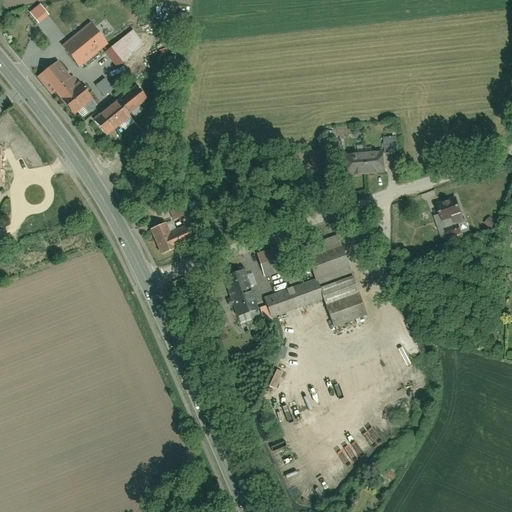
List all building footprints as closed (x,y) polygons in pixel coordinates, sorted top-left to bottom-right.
[(90,24),(62,46),(78,67),(107,44),(90,24)] [(20,29),(11,37),(25,53),(34,46),(20,29)] [(118,66),(143,46),(132,33),(107,53),(118,66)] [(78,85),(58,60),(39,76),(54,94),(57,92),(76,115),(85,108),(90,113),(103,101),(86,79),(78,85)] [(101,77),(92,86),(102,96),(111,87),(101,77)] [(139,81),(93,121),(108,138),(155,99),(139,81)] [(397,138),(385,139),(386,151),(398,150),(397,138)] [(358,151),(343,151),(343,166),(357,166),(358,151)] [(372,151),(358,151),(357,166),(372,166),(372,151)] [(457,199),(433,205),(439,228),(463,222),(457,199)] [(498,226),(489,217),(484,222),(493,231),(498,226)] [(166,224),(151,230),(162,256),(194,243),(187,226),(177,231),(174,224),(167,227),(166,224)] [(333,236),(300,247),(311,280),(344,268),(333,236)] [(254,255),(260,277),(280,271),(274,249),(254,255)] [(244,271),(224,277),(237,315),(257,309),(244,271)] [(312,280),(270,296),(277,315),(319,299),(331,330),(367,317),(351,276),(316,289),(312,280)] [(220,326),(227,324),(225,316),(218,317),(220,326)] [(273,369),(267,387),(276,389),(281,371),(273,369)]
